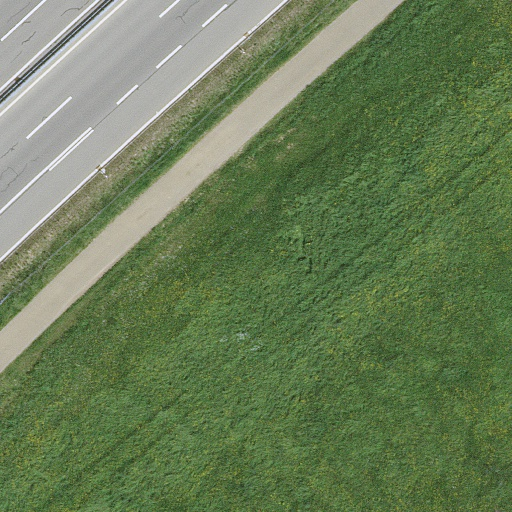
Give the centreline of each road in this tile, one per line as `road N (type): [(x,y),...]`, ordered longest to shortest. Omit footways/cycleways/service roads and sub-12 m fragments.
road 1 (unclassified): [(0,353),(386,0)]
road 2 (motorway): [(0,165),(180,0)]
